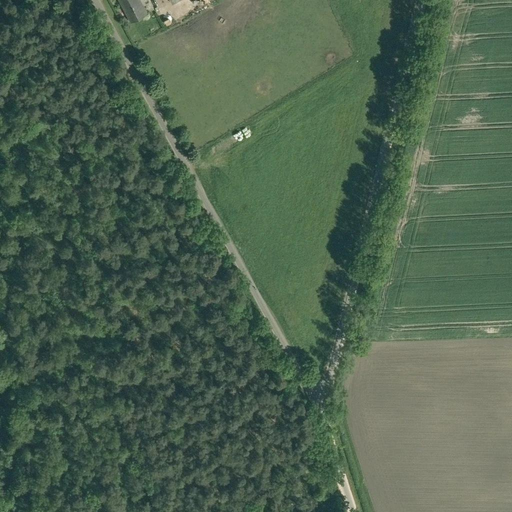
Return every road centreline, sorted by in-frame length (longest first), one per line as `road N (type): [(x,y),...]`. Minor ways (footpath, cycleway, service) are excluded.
road 1 (unclassified): [(321,410),(94,0)]
road 2 (unclassified): [(321,410),(428,0)]
